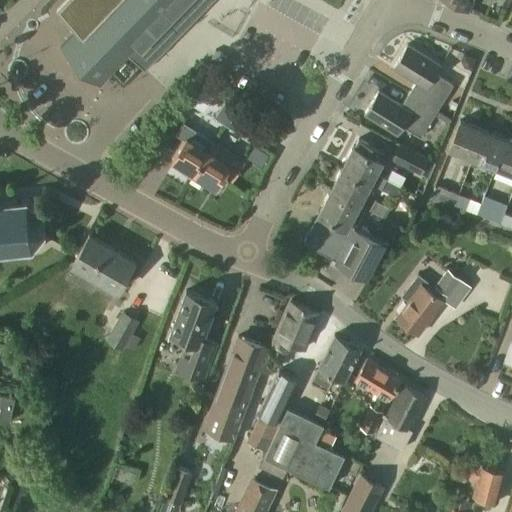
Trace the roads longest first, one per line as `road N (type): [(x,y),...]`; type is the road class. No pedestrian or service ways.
road 1 (tertiary): [(511,421),(246,259)]
road 2 (residential): [(246,259),(306,135),(388,1)]
road 3 (tertiary): [(246,259),(75,173),(0,125)]
road 4 (residential): [(511,51),(388,1)]
